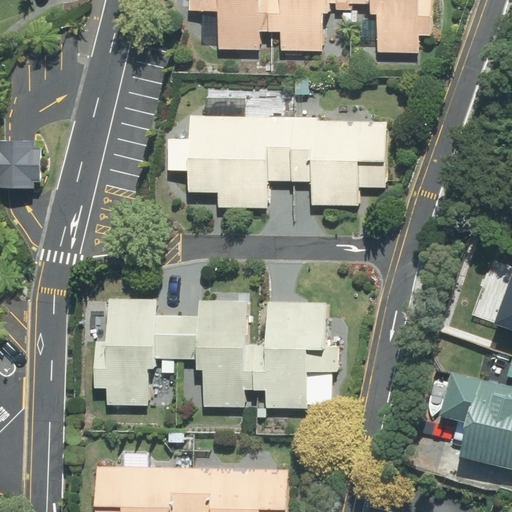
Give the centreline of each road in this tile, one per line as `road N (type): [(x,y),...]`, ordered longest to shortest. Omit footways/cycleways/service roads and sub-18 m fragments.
road 1 (residential): [(57,208),(397,226)]
road 2 (residential): [(43,511),(57,208)]
road 3 (residential): [(348,511),(397,226)]
road 4 (residential): [(397,226),(477,0)]
road 5 (residential): [(57,208),(106,0)]
